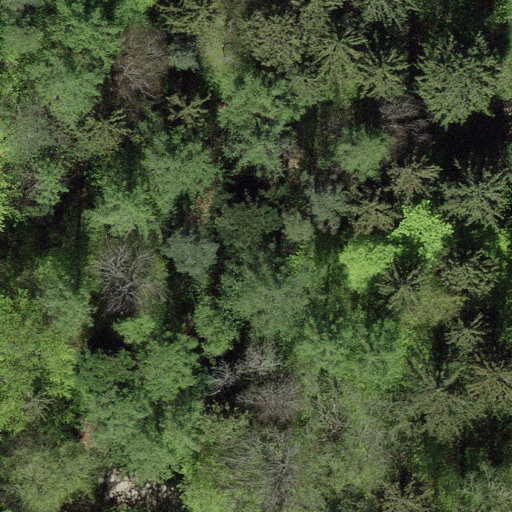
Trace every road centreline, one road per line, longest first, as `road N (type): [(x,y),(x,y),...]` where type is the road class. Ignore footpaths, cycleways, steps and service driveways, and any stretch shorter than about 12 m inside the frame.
road 1 (track): [(241,511),(0,438)]
road 2 (track): [(0,311),(101,471)]
